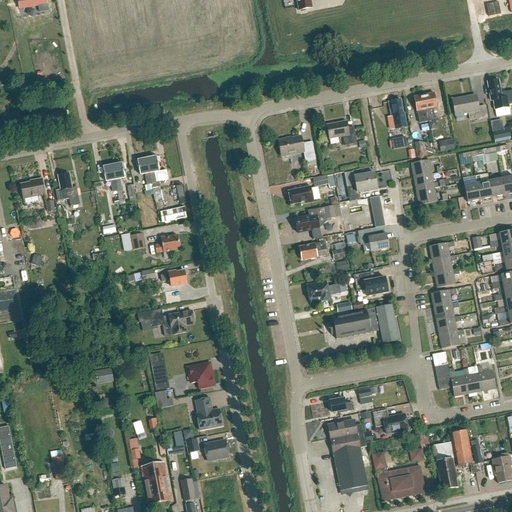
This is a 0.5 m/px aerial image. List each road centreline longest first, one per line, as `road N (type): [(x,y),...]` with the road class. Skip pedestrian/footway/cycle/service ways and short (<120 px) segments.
road 1 (residential): [(247,117),(296,387)]
road 2 (unclassified): [(247,117),(511,60)]
road 3 (residential): [(180,122),(217,324)]
road 4 (unclassified): [(180,122),(0,154)]
road 5 (residential): [(221,350),(254,511)]
road 6 (residential): [(418,363),(434,416),(511,404)]
road 7 (residential): [(418,363),(402,239)]
road 8 (residential): [(296,387),(311,511)]
road 9 (residential): [(296,387),(418,363)]
